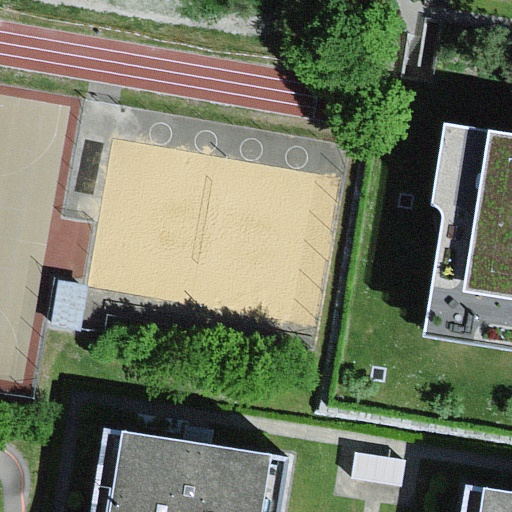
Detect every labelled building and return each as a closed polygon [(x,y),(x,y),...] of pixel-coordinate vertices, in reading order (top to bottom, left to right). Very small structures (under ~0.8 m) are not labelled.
[(511,134),(474,130),(450,289),(511,299),(511,134)] [(82,284),(55,280),(47,328),(75,332),(82,284)] [(193,443),(109,429),(95,511),(277,511),(286,458),(193,443)] [(401,461),(354,454),(350,477),(397,484),(401,461)] [(511,511),(511,491),(463,484),(458,511),(511,511)]
